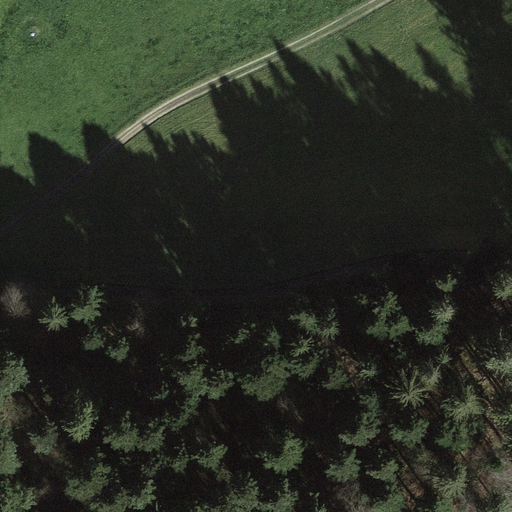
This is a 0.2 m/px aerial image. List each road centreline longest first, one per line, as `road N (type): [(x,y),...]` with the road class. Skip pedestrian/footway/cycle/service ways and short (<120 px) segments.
road 1 (track): [(511,253),(417,258),(161,308),(0,289)]
road 2 (track): [(0,231),(149,117),(382,0)]
